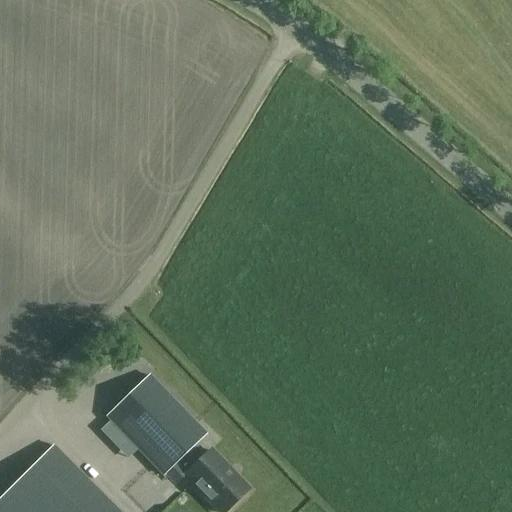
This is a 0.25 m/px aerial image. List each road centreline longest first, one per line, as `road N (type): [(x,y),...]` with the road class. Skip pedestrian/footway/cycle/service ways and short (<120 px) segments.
road 1 (unclassified): [(0,435),(152,266),(294,27)]
road 2 (unclassified): [(511,211),(294,27)]
road 3 (unknown): [(37,393),(132,511)]
